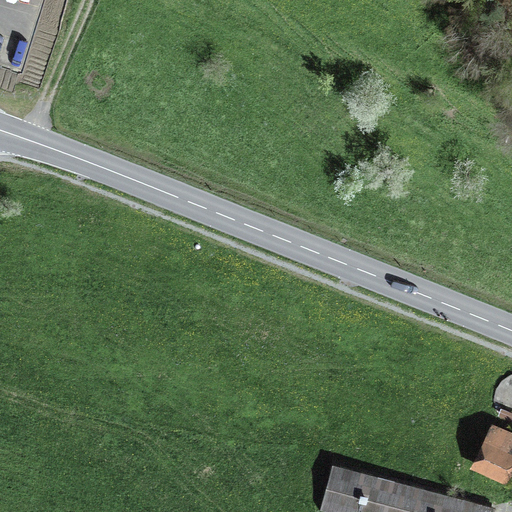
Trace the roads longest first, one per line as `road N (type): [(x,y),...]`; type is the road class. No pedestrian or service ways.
road 1 (tertiary): [(0,130),(511,330)]
road 2 (track): [(85,0),(31,140)]
